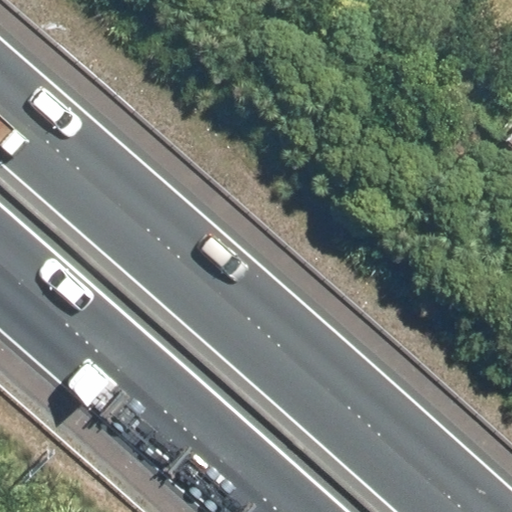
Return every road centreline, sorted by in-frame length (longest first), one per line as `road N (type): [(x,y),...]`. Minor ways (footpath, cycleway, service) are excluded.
road 1 (motorway): [(0,22),(511,493)]
road 2 (motorway): [(331,511),(0,215)]
